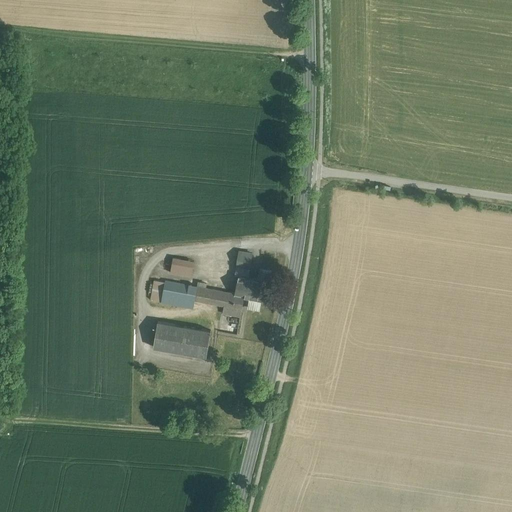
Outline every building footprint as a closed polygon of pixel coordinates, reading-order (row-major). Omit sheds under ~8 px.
[(252,254),(239,252),(237,266),(249,268),(252,254)] [(173,258),(170,273),(191,277),(194,262),(173,258)] [(248,277),(249,268),(237,266),(235,275),(238,276),(248,277)] [(258,279),(253,278),(249,299),(250,299),(261,301),(266,302),(272,272),(260,270),(258,279)] [(248,277),(238,276),(235,293),(233,307),(224,306),(222,314),(240,317),(244,298),(249,299),(253,278),(248,277)] [(165,282),(154,280),(151,299),(161,301),(165,282)] [(197,286),(165,281),(165,282),(161,301),(193,307),(194,301),(194,300),(197,286)] [(197,286),(194,300),(224,306),(233,307),(235,293),(206,288),(197,286)] [(261,301),(250,299),(248,308),(259,310),(261,301)] [(211,330),(158,321),(153,347),(207,356),(211,330)]
